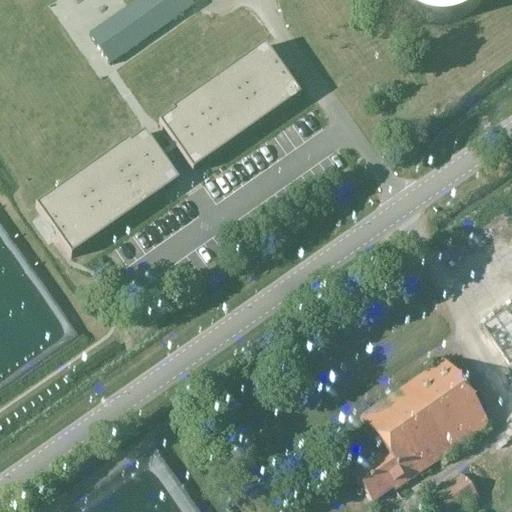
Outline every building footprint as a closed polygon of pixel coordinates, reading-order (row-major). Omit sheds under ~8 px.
[(186,0),(144,0),(90,38),(110,67),(193,10),(186,0)] [(395,0),(399,6),(406,13),(413,18),(420,22),(429,24),(437,25),(446,25),(454,23),(463,20),(470,15),(477,9),(482,3),(483,0),(395,0)] [(173,148),(176,152),(192,176),(300,100),(264,49),(171,115),(172,117),(158,127),(173,148)] [(128,145),(35,210),(71,261),(178,186),(162,162),(159,158),(144,137),(130,147),(128,145)] [(511,511),(511,313),(487,331),(511,367),(511,511)] [(352,478),(373,508),(395,493),(397,495),(490,430),(446,364),(362,421),(385,455),(352,478)] [(439,499),(447,511),(463,511),(479,501),(465,481),(439,499)]
